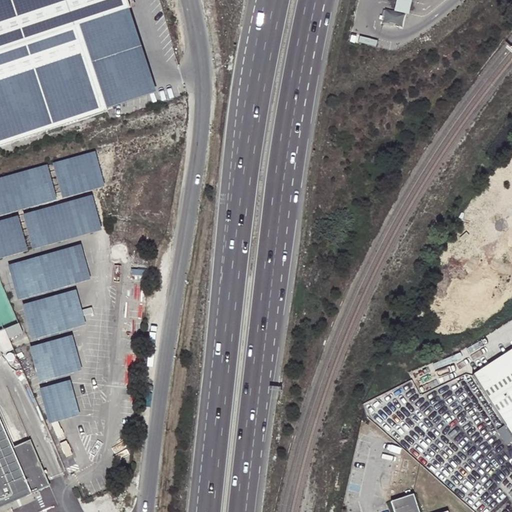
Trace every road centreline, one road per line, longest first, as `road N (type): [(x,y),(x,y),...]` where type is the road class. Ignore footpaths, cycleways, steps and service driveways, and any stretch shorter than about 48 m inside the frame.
road 1 (unclassified): [(146,511),(203,117),(203,51),(191,0)]
road 2 (motorway): [(274,0),(237,231),(208,511)]
road 3 (motorway): [(242,511),(297,68)]
